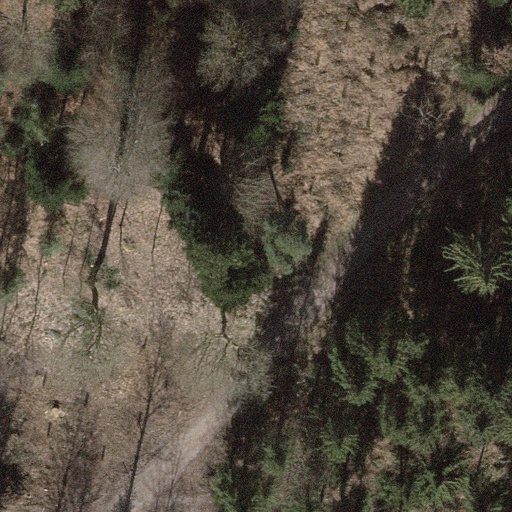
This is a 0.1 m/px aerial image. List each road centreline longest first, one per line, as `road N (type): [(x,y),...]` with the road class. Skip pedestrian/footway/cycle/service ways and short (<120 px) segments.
road 1 (track): [(110,511),(214,415),(364,228),(511,102)]
road 2 (track): [(120,505),(242,511)]
